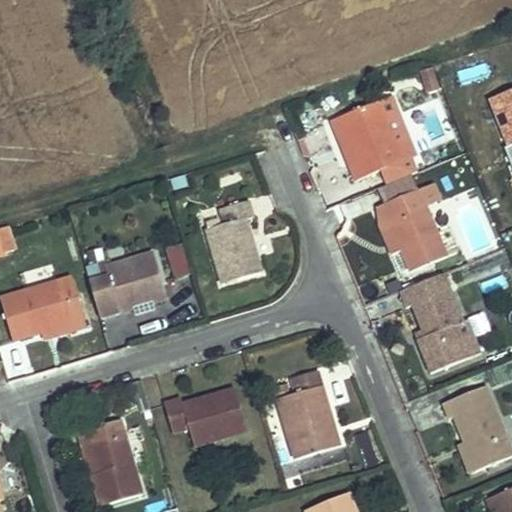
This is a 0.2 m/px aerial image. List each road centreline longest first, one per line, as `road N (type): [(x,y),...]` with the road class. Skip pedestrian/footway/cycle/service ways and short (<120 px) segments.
road 1 (residential): [(428,511),(354,337),(331,308),(312,307),(0,399)]
road 2 (unknown): [(278,131),(331,308)]
road 3 (unknown): [(14,395),(53,511)]
